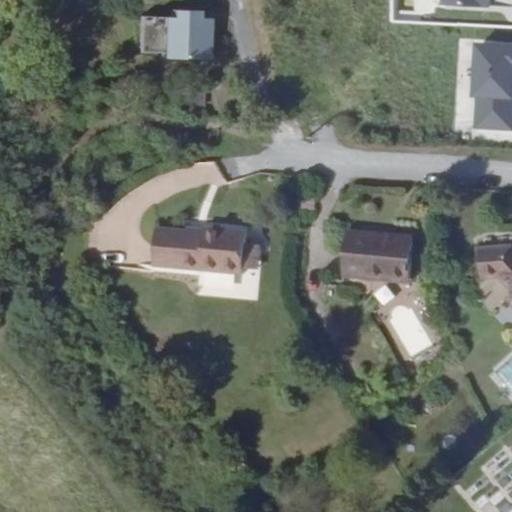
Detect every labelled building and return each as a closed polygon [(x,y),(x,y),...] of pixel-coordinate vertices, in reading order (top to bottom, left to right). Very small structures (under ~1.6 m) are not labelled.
[(139,23),(136,57),(156,59),(156,64),(203,67),(205,28),(194,27),(195,20),(203,21),(204,0),(179,0),(179,19),(167,18),(166,25),(159,24),(139,23)] [(468,128),(511,129),(511,42),(471,41),(468,128)] [(179,234),(149,232),(147,267),(234,275),(235,269),(237,247),(238,232),(198,229),(198,235),(179,234)] [(400,284),(403,244),(362,241),(362,235),(340,232),(335,278),(400,284)] [(362,241),(403,244),(404,238),(362,235),(362,241)] [(237,247),(235,269),(247,270),(249,248),(237,247)] [(511,248),(479,247),(479,277),(498,278),(511,293),(507,296),(506,306),(511,312),(511,248)] [(511,394),(511,354),(492,373),(511,394)]
